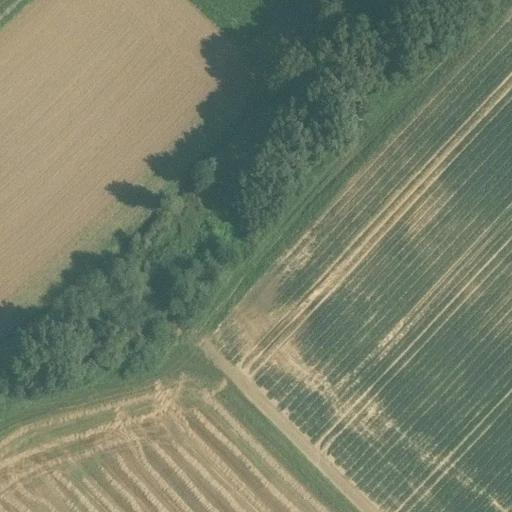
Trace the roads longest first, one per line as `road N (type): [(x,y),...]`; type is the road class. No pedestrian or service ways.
road 1 (track): [(0,414),(180,328),(499,0)]
road 2 (track): [(173,332),(353,511)]
road 3 (track): [(94,240),(180,328)]
